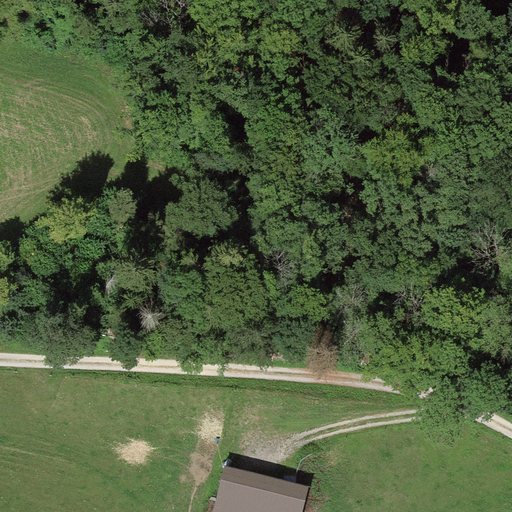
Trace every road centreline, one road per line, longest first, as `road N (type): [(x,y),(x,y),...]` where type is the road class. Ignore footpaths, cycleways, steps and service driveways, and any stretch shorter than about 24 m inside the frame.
road 1 (track): [(511,431),(441,396),(356,379),(0,358)]
road 2 (track): [(282,460),(348,430),(471,408)]
